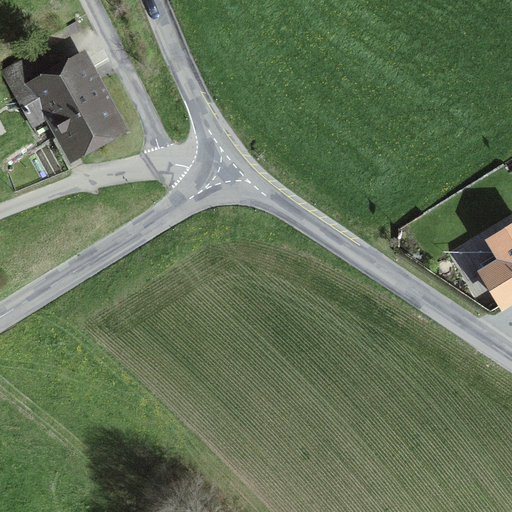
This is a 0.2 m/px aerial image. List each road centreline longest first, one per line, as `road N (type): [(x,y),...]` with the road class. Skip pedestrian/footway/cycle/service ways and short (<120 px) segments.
road 1 (tertiary): [(229,169),(511,357)]
road 2 (tertiary): [(229,169),(0,318)]
road 3 (unclassified): [(154,0),(229,169)]
road 4 (residential): [(89,0),(169,164)]
road 5 (unclassified): [(0,211),(90,179),(169,164)]
road 6 (track): [(0,386),(120,511)]
